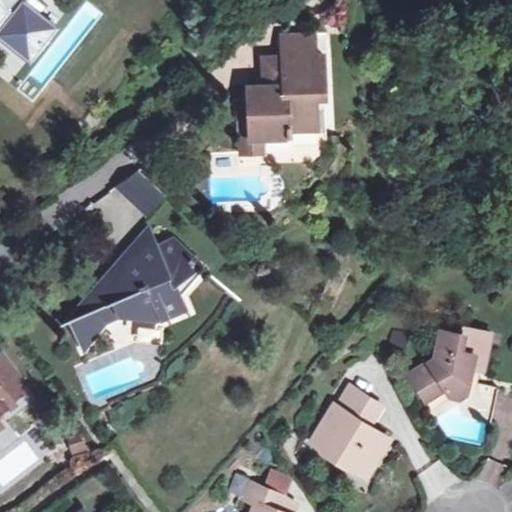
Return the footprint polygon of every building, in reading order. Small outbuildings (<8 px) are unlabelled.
[(0,0),(0,24),(4,27),(0,31),(0,36),(14,48),(16,46),(29,56),(35,48),(37,50),(46,39),(43,37),(50,29),(37,20),(39,17),(36,15),(43,8),(33,0),(0,0)] [(43,37),(46,39),(54,28),(39,17),(37,20),(50,29),(43,37)] [(284,56),(272,57),(273,85),(266,85),(250,87),(250,102),(252,138),(265,138),(292,136),(293,131),(319,129),(318,100),(326,97),(327,91),(326,54),(317,55),(316,34),(283,35),(284,56)] [(29,56),(16,46),(14,48),(29,60),(37,50),(35,48),(29,56)] [(273,85),(272,57),(265,57),(266,85),(273,85)] [(252,138),(250,102),(238,103),(241,153),(266,152),(265,138),(252,138)] [(265,138),(266,152),(267,163),(311,160),(325,154),(330,140),(329,129),(319,129),(293,131),(292,136),(265,138)] [(160,190),(138,170),(119,190),(142,209),(160,190)] [(157,239),(151,227),(127,253),(157,239)] [(127,253),(118,262),(131,291),(107,302),(99,284),(68,319),(82,349),(106,322),(120,316),(161,316),(186,305),(180,292),(204,266),(173,239),(159,245),(157,239),(127,253)] [(131,291),(118,262),(99,284),(107,302),(131,291)] [(438,354),(430,360),(434,364),(415,378),(429,400),(449,388),(458,402),(471,418),(489,423),(493,424),(500,389),(471,381),(475,363),(488,366),(496,329),(469,322),(467,331),(445,326),(438,354)] [(0,424),(0,423),(0,412),(13,402),(12,401),(29,387),(5,356),(0,359),(0,424)] [(434,364),(430,360),(411,373),(415,378),(434,364)] [(312,443),(349,465),(353,458),(371,469),(390,439),(370,427),(365,422),(377,403),(350,386),(339,407),(335,405),(312,443)] [(365,422),(370,427),(383,407),(377,403),(365,422)] [(353,458),(349,465),(367,476),(371,469),(353,458)] [(443,459),(416,473),(429,498),(456,485),(443,459)] [(278,511),(271,509),(277,494),(249,482),(242,499),(255,504),(251,511),(278,511)] [(271,509),(278,511),(289,511),(294,501),(285,497),(277,494),(271,509)]
